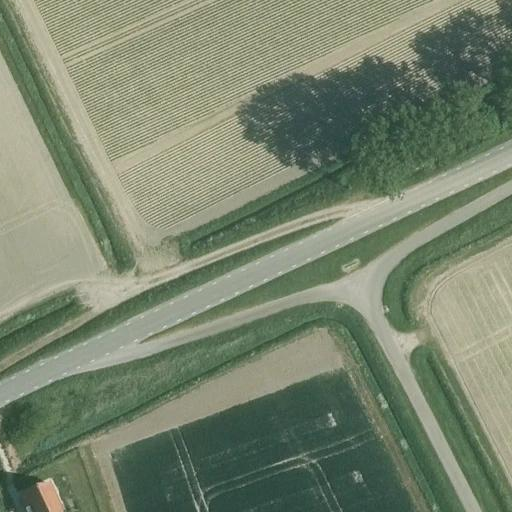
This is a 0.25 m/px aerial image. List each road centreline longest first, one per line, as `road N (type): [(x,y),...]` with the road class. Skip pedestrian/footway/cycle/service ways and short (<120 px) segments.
road 1 (tertiary): [(511,154),(41,373)]
road 2 (track): [(390,211),(303,221),(257,238),(0,365)]
road 3 (tertiary): [(41,373),(172,343),(356,284)]
road 4 (unclassified): [(470,511),(356,284)]
road 5 (tertiary): [(356,284),(511,188)]
